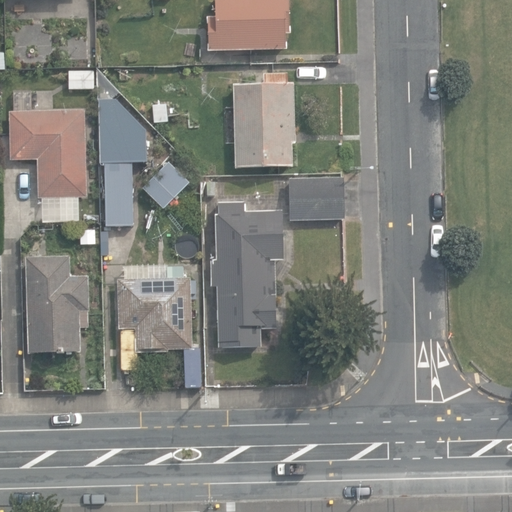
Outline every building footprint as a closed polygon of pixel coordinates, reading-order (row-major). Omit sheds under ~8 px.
[(209,18),(210,52),(288,49),(288,33),(291,33),(289,0),(216,0),(217,17),(209,18)] [(70,71),(70,89),(96,88),(96,70),(70,71)] [(235,86),(237,168),(294,166),(293,144),(297,144),(296,83),(290,83),(290,73),(264,74),(264,85),(239,85),(235,86)] [(38,159),(39,197),(88,196),(86,110),(33,111),(33,91),(15,91),(15,111),(11,111),(12,159),(38,159)] [(154,106),(156,123),(170,121),(168,104),(154,106)] [(107,226),(107,228),(135,227),(134,163),(106,164),(107,226)] [(290,180),(291,221),(344,219),(346,219),(345,178),(290,180)] [(208,181),(208,196),(217,195),(217,181),(208,181)] [(220,327),(221,348),(262,347),(262,329),(278,329),(276,260),(285,260),(284,211),(247,212),(246,203),(219,203),(220,215),(217,215),(218,261),(213,261),(213,286),(219,286),(220,327)] [(195,228),(176,229),(176,261),(195,261),(195,228)] [(83,245),(97,245),(97,230),(83,230),(83,245)] [(28,257),(30,353),(82,352),(82,327),(90,327),(90,311),(91,311),(90,276),(72,277),(71,256),(28,257)] [(136,328),(137,352),(170,352),(169,349),(193,349),(193,329),(192,278),(185,278),(185,266),(172,266),(172,278),(120,279),(121,329),(136,328)] [(193,301),(204,300),(203,285),(193,285),(193,301)]
